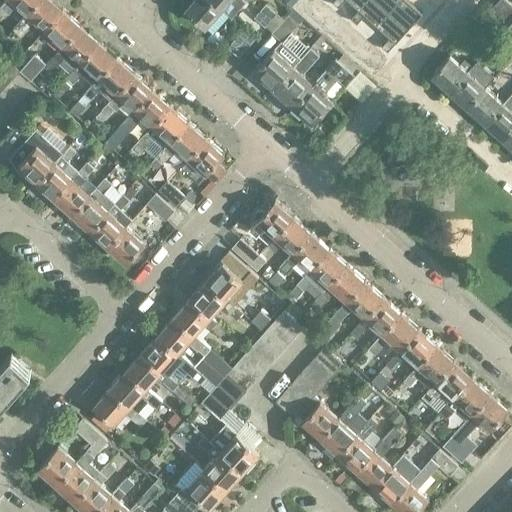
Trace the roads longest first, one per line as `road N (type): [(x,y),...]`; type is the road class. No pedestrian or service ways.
road 1 (residential): [(511,364),(312,183)]
road 2 (residential): [(124,315),(273,147)]
road 3 (residential): [(273,147),(131,17)]
road 4 (residential): [(0,448),(124,315)]
road 5 (residential): [(305,340),(245,410),(294,454),(295,469)]
road 6 (residential): [(10,215),(124,315)]
road 7 (residential): [(511,174),(404,77)]
road 8 (residential): [(404,77),(312,183)]
